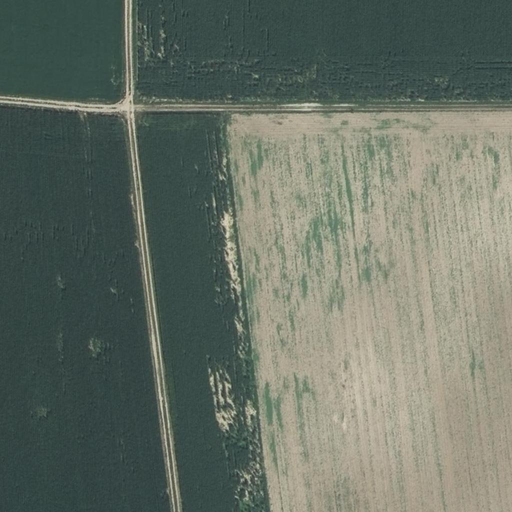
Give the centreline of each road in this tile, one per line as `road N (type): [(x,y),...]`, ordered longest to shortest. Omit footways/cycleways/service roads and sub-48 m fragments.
road 1 (track): [(130,0),(129,107),(179,511)]
road 2 (track): [(511,101),(129,107),(0,98)]
